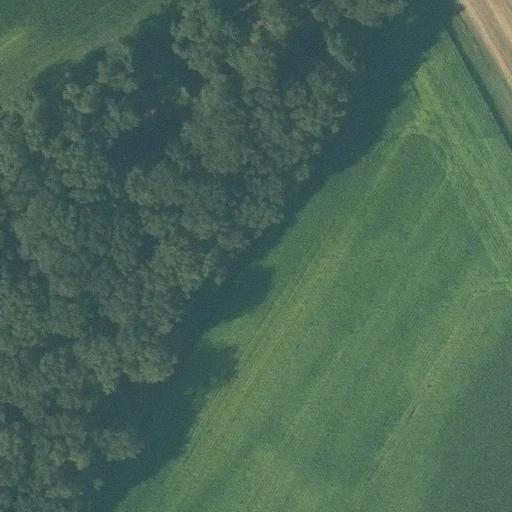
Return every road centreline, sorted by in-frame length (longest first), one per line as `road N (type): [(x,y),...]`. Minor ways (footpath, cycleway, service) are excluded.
road 1 (track): [(382,0),(156,372),(144,378),(102,369)]
road 2 (track): [(511,132),(439,0)]
